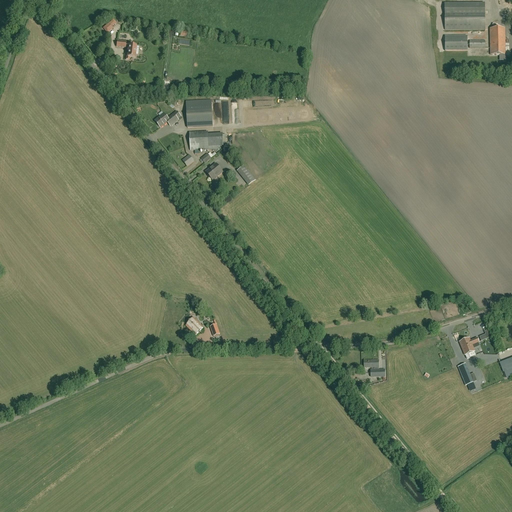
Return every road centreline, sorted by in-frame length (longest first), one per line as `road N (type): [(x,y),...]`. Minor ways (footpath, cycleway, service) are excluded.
road 1 (unclassified): [(318,346),(40,0)]
road 2 (unclassified): [(0,427),(160,354),(318,346)]
road 3 (track): [(454,511),(318,346)]
road 4 (unclassified): [(318,346),(388,344),(511,306)]
